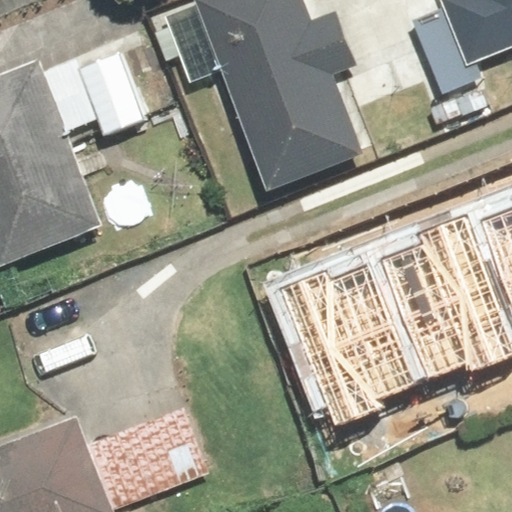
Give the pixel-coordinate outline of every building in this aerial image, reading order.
[(211,0),(273,180),(368,147),(340,69),(363,61),(344,4),(318,13),(313,0),(211,0)] [(511,0),(455,0),(481,63),(511,49),(511,0)] [(57,52),(0,73),(0,232),(11,259),(122,216),(57,52)] [(129,55),(88,74),(117,138),(158,120),(129,55)] [(511,151),(442,179),(504,333),(511,329),(511,151)] [(325,390),(349,450),(461,405),(437,345),(325,390)] [(94,409),(0,445),(0,511),(126,511),(133,509),(94,409)]
